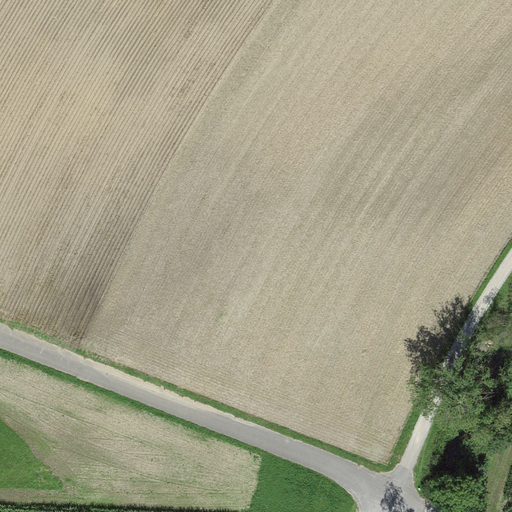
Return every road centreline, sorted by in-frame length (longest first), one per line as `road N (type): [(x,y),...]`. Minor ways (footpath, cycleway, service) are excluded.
road 1 (unclassified): [(412,503),(0,337)]
road 2 (track): [(511,257),(472,307),(396,511)]
